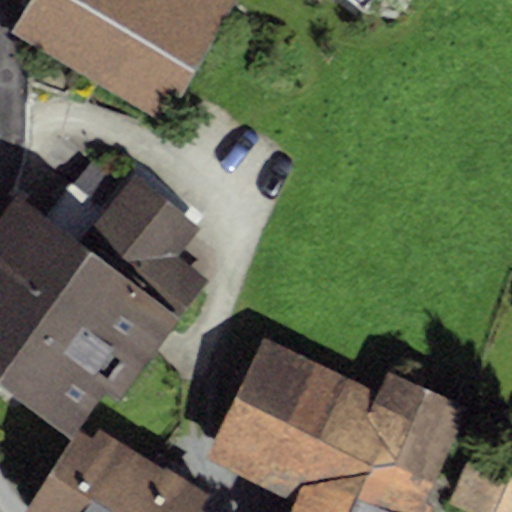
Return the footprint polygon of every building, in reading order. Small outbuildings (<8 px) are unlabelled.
[(29,0),(10,32),(160,123),(235,0),(29,0)] [(379,0),(332,0),(333,0),(348,0),(367,15),(379,0)] [(95,156),(71,188),(104,212),(127,181),(95,156)] [(45,218),(13,195),(0,214),(0,375),(73,432),(105,389),(121,401),(211,280),(180,257),(202,228),(131,176),(127,181),(104,212),(71,188),(69,186),(45,218)] [(378,393),(266,350),(214,456),(294,502),(289,511),(427,511),(468,406),(387,372),(378,393)] [(91,435),(79,428),(26,511),(205,511),(206,511),(200,507),(208,494),(97,425),(91,435)] [(511,511),(511,464),(471,448),(448,503),(469,511),(511,511)]
